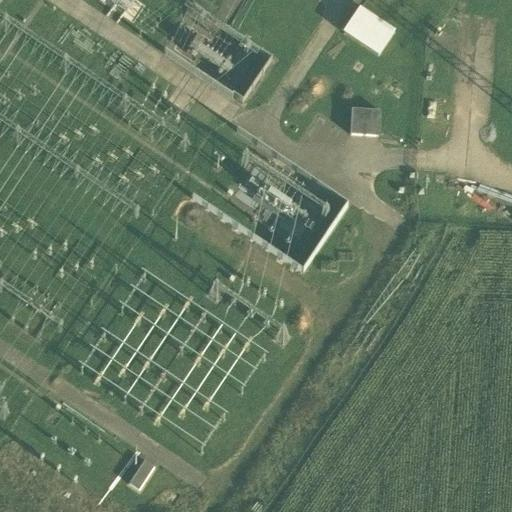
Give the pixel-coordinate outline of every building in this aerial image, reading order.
[(343,35),(377,58),(394,34),(360,11),(343,35)] [(452,51),(452,33),(429,33),(429,51),(452,51)] [(335,136),(378,139),(379,113),(337,110),(335,136)] [(304,277),(347,204),(264,154),(225,219),(214,213),(209,221),(304,277)] [(141,461),(127,483),(139,490),(152,468),(141,461)]
